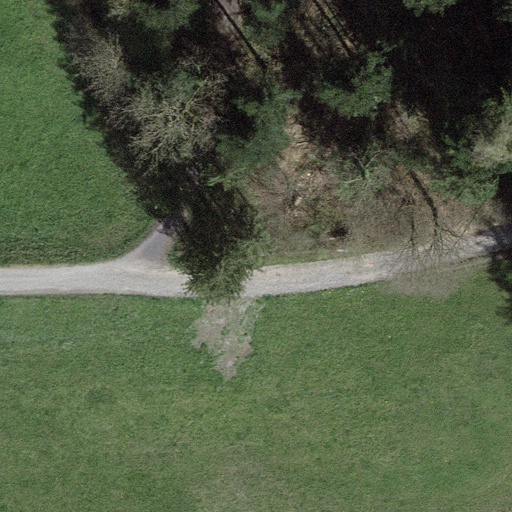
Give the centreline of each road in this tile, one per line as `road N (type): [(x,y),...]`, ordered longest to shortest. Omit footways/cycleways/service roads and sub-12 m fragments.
road 1 (track): [(511,211),(424,246),(0,274)]
road 2 (track): [(188,0),(161,262)]
